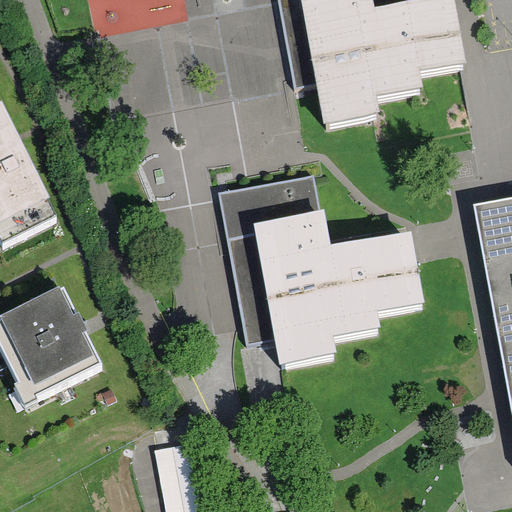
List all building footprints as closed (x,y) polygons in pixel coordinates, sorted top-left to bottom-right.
[(370,0),(332,0),(301,6),(324,132),(383,121),(380,104),(425,97),(422,78),(464,70),(452,2),(373,16),(370,0)] [(0,240),(4,248),(58,220),(0,107),(0,240)] [(511,202),(474,210),(511,416),(511,202)] [(326,217),(255,230),(280,368),(335,358),(332,342),(377,334),(374,320),(427,310),(413,235),(332,250),(326,217)] [(27,410),(103,372),(83,331),(64,293),(0,324),(0,347),(2,347),(23,388),(17,391),(27,410)] [(201,511),(189,446),(157,452),(168,511),(201,511)]
